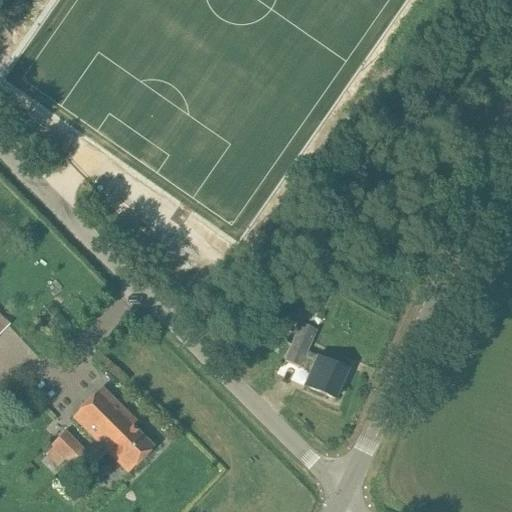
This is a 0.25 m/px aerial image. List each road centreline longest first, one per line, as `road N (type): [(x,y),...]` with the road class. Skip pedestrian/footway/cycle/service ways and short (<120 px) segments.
road 1 (residential): [(345,495),(0,144)]
road 2 (unclassified): [(345,495),(511,103)]
